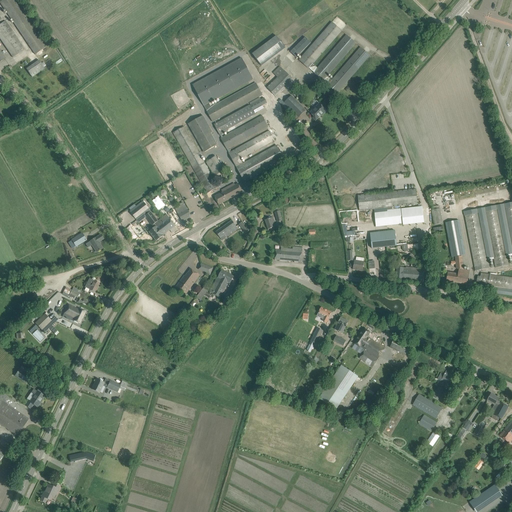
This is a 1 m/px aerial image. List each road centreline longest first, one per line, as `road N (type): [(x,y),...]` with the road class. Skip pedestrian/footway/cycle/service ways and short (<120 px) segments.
road 1 (secondary): [(191,231),(334,146),(465,0)]
road 2 (secondary): [(12,511),(104,317),(143,266)]
road 3 (unclassified): [(511,386),(299,280)]
road 4 (unclassified): [(131,252),(63,145),(0,77)]
road 5 (unclassified): [(476,297),(320,275),(299,280)]
road 6 (unclassified): [(299,280),(215,256),(191,231)]
